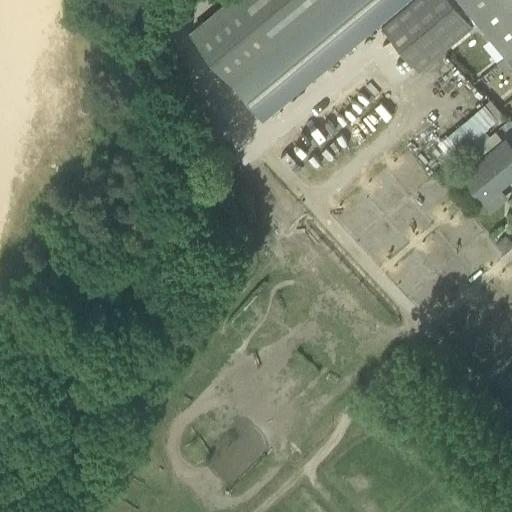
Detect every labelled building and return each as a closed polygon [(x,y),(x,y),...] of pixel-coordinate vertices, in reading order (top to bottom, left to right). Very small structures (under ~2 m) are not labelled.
[(228,0),(190,31),(262,117),(377,21),(402,0),(228,0)] [(419,71),(473,26),(451,0),(409,0),(380,25),(419,71)] [(511,0),(461,0),(477,19),(507,54),(498,62),(505,71),(511,64),(511,0)] [(490,96),(438,140),(451,155),(503,112),(490,96)] [(511,178),(511,144),(506,137),(461,174),(491,211),(508,196),(501,188),(511,178)]
